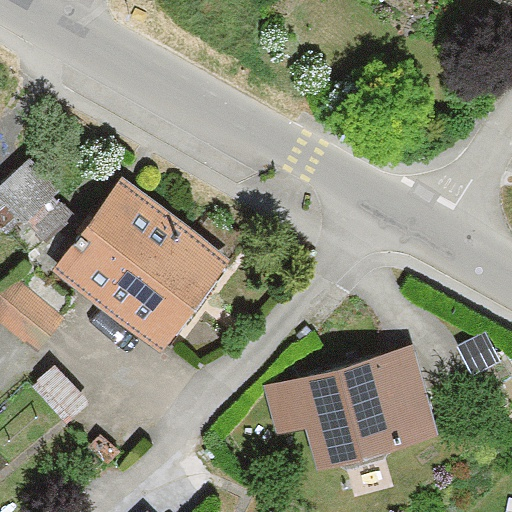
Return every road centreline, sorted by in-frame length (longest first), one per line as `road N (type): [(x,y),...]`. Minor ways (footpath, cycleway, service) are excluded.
road 1 (residential): [(106,511),(388,205)]
road 2 (unclassified): [(388,205),(69,28)]
road 3 (residential): [(437,233),(511,115)]
